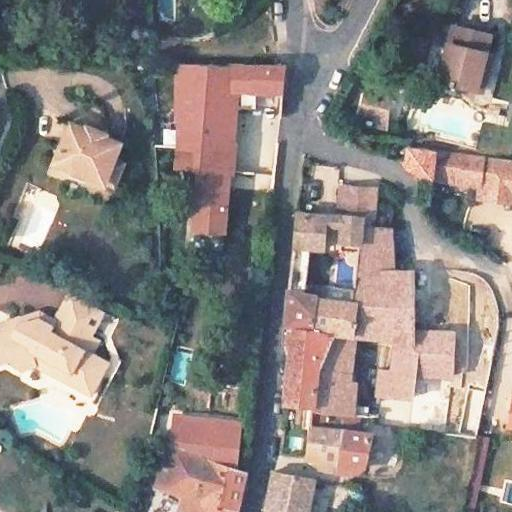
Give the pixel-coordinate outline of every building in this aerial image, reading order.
[(490,35),(453,26),(440,79),(476,88),(485,54),(490,35)] [(492,56),(485,54),(476,88),(483,90),(492,56)] [(195,112),(195,169),(204,169),(230,171),(229,186),(254,188),(256,162),(233,160),(235,143),(230,142),(229,113),(235,113),(235,91),(283,92),(285,69),(286,63),(234,61),(233,64),(178,60),(177,113),(195,112)] [(398,102),(381,97),(376,117),(393,121),(398,102)] [(107,126),(88,119),(84,128),(103,135),(107,126)] [(52,161),(105,181),(114,158),(120,141),(103,135),(84,128),(68,121),(52,161)] [(433,179),(437,150),(406,146),(402,175),(433,179)] [(511,159),(437,150),(433,179),(484,185),(501,188),(500,194),(511,195),(511,159)] [(116,185),(125,162),(114,158),(105,181),(116,185)] [(204,169),(196,265),(196,267),(196,265),(203,264),(204,261),(223,263),(225,233),(227,212),(229,186),(230,171),(204,169)] [(380,184),(340,182),(338,207),(358,211),(379,209),(380,184)] [(484,185),(482,198),(499,200),(500,194),(501,188),(484,185)] [(230,212),(228,233),(234,234),(235,228),(239,229),(241,214),(230,212)] [(326,216),(297,213),(294,245),(325,248),(326,216)] [(363,220),(343,217),(340,249),(359,251),(362,225),(363,220)] [(390,227),(362,225),(359,251),(357,270),(393,270),(390,227)] [(306,282),(309,248),(296,247),(294,281),(306,282)] [(393,270),(357,270),(355,287),(353,287),(352,303),(352,304),(355,304),(352,332),(412,340),(412,330),(413,270),(393,270)] [(317,295),(288,291),(285,325),(289,325),(289,324),(333,329),(342,330),(352,332),(355,304),(352,304),(352,303),(318,297),(317,295)] [(95,337),(109,311),(71,294),(57,321),(51,317),(20,325),(14,334),(2,328),(0,328),(0,361),(10,358),(12,364),(20,369),(34,363),(90,394),(100,373),(107,360),(95,354),(102,341),(95,337)] [(44,313),(2,323),(2,328),(14,334),(20,325),(51,317),(44,313)] [(189,314),(182,342),(200,346),(206,318),(189,314)] [(333,329),(289,324),(289,325),(286,347),(289,351),(284,406),(312,409),(315,384),(316,370),(327,343),(333,329)] [(342,330),(333,329),(327,343),(341,344),(342,330)] [(453,333),(412,330),(412,340),(411,349),(435,351),(451,353),(453,333)] [(412,340),(396,338),(394,357),(411,360),(411,349),(412,340)] [(341,344),(327,343),(316,370),(315,384),(335,384),(338,373),(350,374),(352,346),(341,344)] [(435,351),(411,349),(411,360),(394,357),(392,369),(414,372),(432,375),(435,351)] [(107,360),(100,373),(111,379),(117,365),(107,360)] [(392,369),(377,367),(380,394),(412,398),(414,372),(392,369)] [(350,374),(338,373),(335,384),(349,383),(350,374)] [(335,384),(315,384),(312,409),(358,414),(368,416),(366,382),(349,383),(335,384)] [(412,398),(380,394),(382,414),(410,418),(412,398)] [(358,414),(312,409),(310,426),(342,430),(356,432),(358,414)] [(342,430),(310,426),(307,459),(313,460),(318,461),(318,468),(338,470),(342,430)] [(197,428),(189,449),(201,453),(206,454),(214,434),(197,428)] [(356,432),(342,430),(338,470),(350,471),(352,472),(355,472),(357,471),(359,470),(362,468),(363,466),(365,465),(366,462),(367,455),(372,433),(356,432)] [(214,434),(206,454),(233,463),(239,443),(214,434)] [(170,442),(158,484),(182,492),(186,479),(196,483),(193,495),(202,498),(207,479),(197,477),(201,453),(189,449),(170,442)] [(199,511),(234,511),(245,467),(233,463),(206,454),(201,453),(197,477),(207,479),(202,498),(199,511)] [(305,511),(310,479),(273,472),(266,511),(305,511)] [(182,492),(178,505),(198,511),(199,511),(202,498),(193,495),(196,483),(186,479),(182,492)]
